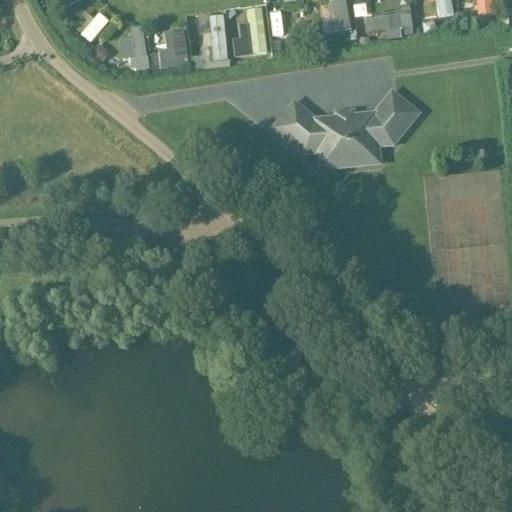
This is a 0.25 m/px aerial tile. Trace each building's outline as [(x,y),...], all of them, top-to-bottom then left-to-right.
[(343,0),(328,4),(335,35),(352,31),(345,0),(343,0)] [(451,0),(435,0),(436,18),(453,17),(451,0)] [(476,0),(477,12),(492,11),(491,0),(476,0)] [(387,32),(389,41),(415,37),(410,6),(395,9),(396,17),(363,23),(366,36),(387,32)] [(108,25),(87,10),(73,30),(93,45),(108,25)] [(234,41),(234,59),(266,57),(264,11),(244,12),(246,41),(234,41)] [(194,59),(195,70),(227,69),(226,20),(213,20),(214,50),(202,50),(203,59),(194,59)] [(132,60),(133,71),(148,70),(146,29),(132,30),(132,40),(122,41),(123,60),(132,60)] [(166,32),(167,51),(161,52),(162,67),(189,66),(187,31),(166,32)] [(372,117),(316,122),(293,104),(271,131),(302,157),(318,155),(337,170),(362,168),(377,149),(393,148),(418,116),(391,94),(372,117)]
